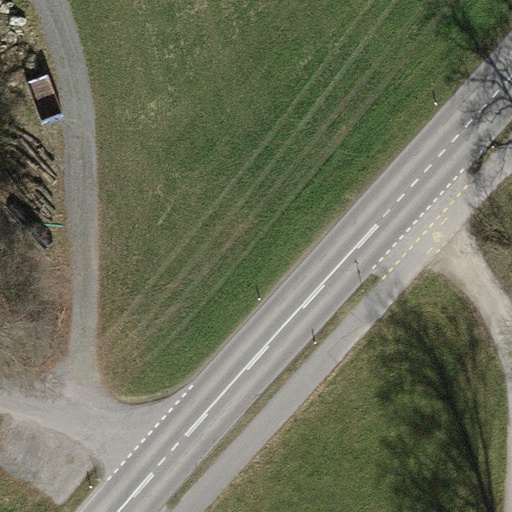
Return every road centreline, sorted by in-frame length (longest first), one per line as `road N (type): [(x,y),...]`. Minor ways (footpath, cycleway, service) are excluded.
road 1 (tertiary): [(511,77),(118,511)]
road 2 (track): [(51,0),(76,87),(87,219),(69,421)]
road 3 (track): [(160,463),(0,397)]
